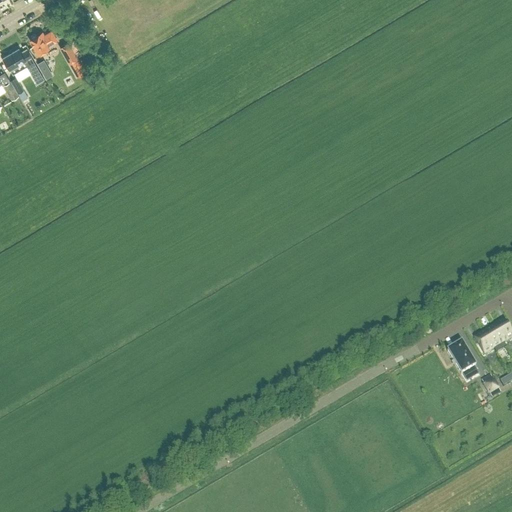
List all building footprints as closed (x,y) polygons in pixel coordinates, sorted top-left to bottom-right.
[(47,46),(56,40),(51,31),(44,35),(42,32),(36,35),(35,34),(33,34),(31,35),(31,37),(31,38),(30,39),(38,54),(48,48),(47,46)] [(59,47),(68,63),(71,61),(74,68),(79,65),(75,59),(77,58),(68,42),(59,47)] [(36,83),(44,78),(26,49),(21,52),(19,48),(3,57),(12,74),(26,66),(36,83)] [(30,88),(35,85),(28,75),(23,78),(30,88)] [(16,77),(10,81),(17,93),(23,89),(16,77)] [(17,93),(10,81),(2,85),(11,100),(18,95),(17,93)] [(34,95),(38,105),(51,100),(47,90),(34,95)] [(511,338),(511,337),(503,322),(493,328),(505,348),(506,348),(503,344),(511,338)] [(496,354),(505,348),(493,328),(483,333),(496,354)] [(496,354),(483,333),(474,339),(484,355),(493,350),(496,354)] [(461,344),(447,353),(461,376),(475,368),(461,344)] [(437,369),(430,375),(435,382),(442,375),(437,369)] [(511,381),(509,376),(500,382),(503,387),(511,381)] [(495,385),(486,391),(489,396),(498,390),(495,385)]
